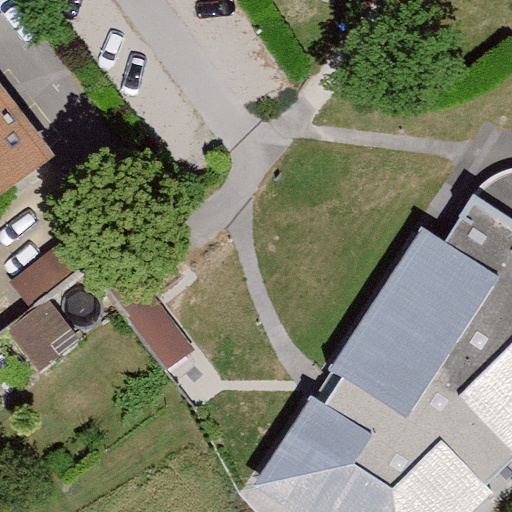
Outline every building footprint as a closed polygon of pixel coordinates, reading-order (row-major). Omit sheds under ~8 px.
[(0,202),(52,164),(0,94),(0,202)] [(422,235),(333,372),(408,421),(396,444),(461,481),(482,483),(499,475),(511,459),(511,172),(511,173),(497,178),(482,188),(445,249),(422,235)] [(35,303),(73,276),(54,251),(17,278),(35,303)] [(165,367),(190,350),(154,296),(129,312),(165,367)] [(44,300),(6,333),(42,372),(79,339),(44,300)]
